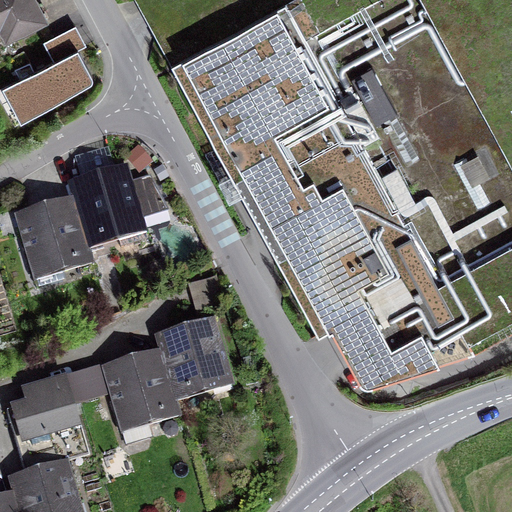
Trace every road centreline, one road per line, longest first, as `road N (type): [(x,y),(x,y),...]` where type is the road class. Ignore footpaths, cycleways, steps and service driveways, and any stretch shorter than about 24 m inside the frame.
road 1 (residential): [(358,470),(145,88)]
road 2 (residential): [(155,317),(0,395)]
road 3 (secondary): [(358,470),(447,419),(511,394)]
road 4 (residential): [(145,88),(0,178)]
